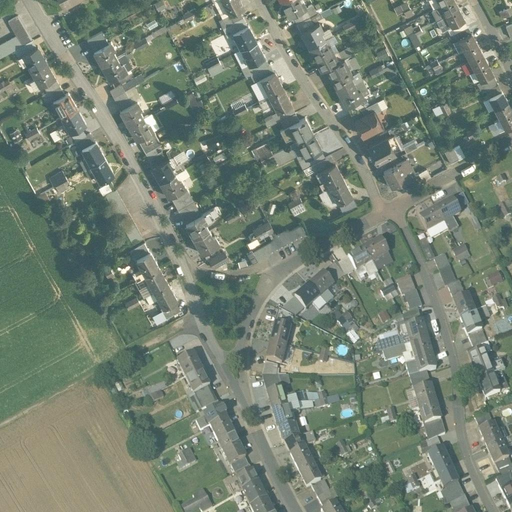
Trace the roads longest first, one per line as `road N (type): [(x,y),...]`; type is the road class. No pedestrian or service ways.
road 1 (residential): [(491,511),(464,451),(455,364),(393,204)]
road 2 (residential): [(29,0),(134,166),(176,253)]
road 3 (residential): [(382,210),(259,0)]
road 4 (track): [(199,315),(0,425)]
road 5 (residential): [(176,253),(209,342),(241,394)]
road 6 (residential): [(285,266),(249,319),(241,394)]
road 7 (residential): [(511,142),(393,204)]
road 8 (residential): [(241,394),(298,511)]
